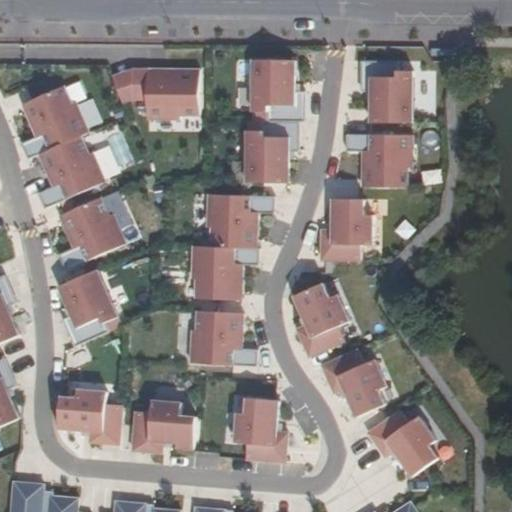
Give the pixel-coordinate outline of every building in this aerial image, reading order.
[(256,59),(257,111),(272,111),(272,122),(303,122),(307,122),(307,91),(302,91),(297,91),(297,83),(298,59),(256,59)] [(373,123),(415,123),(415,71),(400,71),(400,61),(364,61),(363,91),(368,91),(373,91),(373,99),(373,123)] [(134,98),(134,69),(114,73),(125,103),(134,98)] [(202,115),(203,69),(166,69),(166,80),(151,79),(151,69),(134,69),(134,98),(150,98),(150,118),(182,118),(182,114),(202,115)] [(166,80),(166,69),(151,69),(151,79),(166,80)] [(41,155),(83,136),(92,132),(79,102),(75,104),(67,86),(25,104),(39,137),(24,143),(30,159),(41,155)] [(267,122),(272,122),(272,111),(257,111),(257,122),(267,122)] [(304,152),(303,122),(272,122),(267,122),(267,131),(252,131),(251,183),(293,183),(294,159),(294,152),(298,152),(304,152)] [(267,131),(267,122),(257,122),(252,122),(252,131),(267,131)] [(365,187),(411,188),(411,168),(416,168),(416,136),(350,135),(349,152),(366,152),(365,187)] [(91,154),(83,136),(41,155),(55,187),(40,193),(47,209),(108,182),(94,153),(91,154)] [(277,214),(277,197),(211,195),(210,228),(214,228),(214,247),(259,249),(261,213),(277,214)] [(112,216),(104,198),(62,216),(76,248),(61,255),(68,270),(129,244),(116,214),(112,216)] [(324,261),(363,261),(364,245),(376,245),(376,215),(367,215),(368,200),(336,200),(335,222),(335,231),(330,231),(324,231),(324,261)] [(259,249),(214,247),(196,247),(195,279),(199,279),(198,299),(244,301),(245,265),(262,266),(262,249),(259,249)] [(107,323),(121,317),(100,270),(62,287),(74,315),(65,319),(77,347),(111,332),(107,323)] [(0,344),(22,335),(12,313),(9,306),(14,304),(18,302),(6,275),(0,277),(0,344)] [(311,357),(347,341),(341,326),(352,321),(340,294),(332,298),(326,284),(297,296),(306,317),(309,325),(305,327),(299,330),(311,357)] [(210,300),(210,309),(243,310),(244,302),(210,300)] [(239,349),(241,314),(195,311),(194,331),(190,330),(188,363),(255,367),(256,350),(239,349)] [(107,323),(111,332),(125,326),(121,317),(107,323)] [(309,325),(306,317),(301,319),(305,327),(309,325)] [(367,364),(361,350),(325,366),(337,393),(342,390),(347,388),(350,396),(360,417),(388,405),(382,390),(390,387),(378,360),(367,364)] [(0,428),(22,419),(12,397),(9,390),(14,388),(18,386),(6,359),(0,361),(0,428)] [(346,398),(350,396),(347,388),(342,390),(346,398)] [(64,396),(61,428),(84,430),(93,431),(92,436),(92,442),(122,444),(125,405),(109,404),(110,392),(80,389),(80,398),(64,396)] [(248,460),(287,463),(290,434),(284,433),(279,433),(279,424),(281,402),(250,399),(248,415),(240,414),(237,443),(250,444),(248,460)] [(197,449),(200,413),(183,412),(183,403),(154,401),(153,413),(138,412),(135,451),(164,453),(165,447),(165,442),(174,443),(180,443),(179,448),(197,449)] [(415,477),(441,458),(432,446),(439,441),(422,417),(412,424),(402,411),(370,433),(388,458),(393,454),(397,451),(402,458),(415,477)] [(397,451),(393,454),(398,461),(402,458),(397,451)] [(78,511),(80,498),(54,496),(52,496),(51,508),(43,507),(45,491),(45,485),(16,482),(13,511),(78,511)] [(52,496),(54,496),(55,492),(45,491),(43,507),(51,508),(52,496)] [(147,511),(148,505),(118,502),(117,511),(182,511),(183,511),(156,510),(155,509),(154,511),(147,511)] [(420,511),(414,502),(399,511),(378,511),(420,511)]
